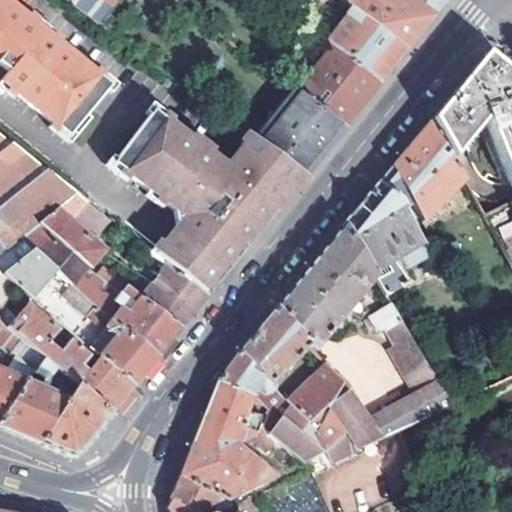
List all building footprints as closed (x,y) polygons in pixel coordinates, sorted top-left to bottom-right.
[(0,79),(0,81),(67,138),(111,85),(7,0),(0,0),(0,66),(6,72),(0,79)] [(67,0),(99,24),(110,10),(99,0),(67,0)] [(99,0),(110,10),(117,0),(99,0)] [(336,0),(351,11),(325,45),(332,50),(378,85),(405,52),(447,0),(336,0)] [(332,50),(296,94),(343,129),(357,112),(378,85),(332,50)] [(511,191),(511,83),(482,60),(430,123),(451,161),(485,124),(511,191)] [(67,138),(0,81),(0,95),(61,145),(67,138)] [(290,89),(250,137),(256,142),(296,94),(290,89)] [(296,94),(256,142),(303,177),(329,146),(343,129),(296,94)] [(152,110),(110,163),(182,221),(175,229),(168,238),(152,257),(156,260),(166,268),(205,298),(219,280),(233,263),(303,177),(256,142),(250,137),(224,168),(152,110)] [(396,162),(390,168),(410,204),(420,220),(462,180),(451,161),(430,123),(396,162)] [(0,258),(6,253),(5,252),(18,242),(37,227),(53,214),(75,197),(0,138),(0,258)] [(103,171),(175,229),(182,221),(110,163),(103,171)] [(350,217),(342,227),(373,277),(385,297),(405,285),(392,262),(397,257),(406,272),(428,259),(419,245),(421,243),(403,213),(403,208),(410,204),(390,168),(350,217)] [(53,214),(37,227),(86,267),(88,269),(102,253),(93,246),(110,225),(86,206),(69,227),(53,214)] [(18,242),(31,253),(54,273),(69,286),(86,267),(37,227),(18,242)] [(281,301),(273,310),(307,348),(311,353),(373,277),(342,227),(304,273),(281,301)] [(31,253),(1,276),(17,290),(29,300),(37,292),(46,281),(54,273),(31,253)] [(166,268),(140,300),(178,332),(191,315),(205,298),(166,268)] [(116,339),(99,360),(132,389),(135,385),(141,377),(155,361),(96,309),(69,286),(62,295),(100,328),(101,327),(116,339)] [(120,288),(117,293),(122,297),(126,293),(120,288)] [(104,299),(96,309),(155,361),(167,345),(174,337),(178,332),(140,300),(131,292),(129,290),(126,293),(122,297),(135,307),(126,318),(121,324),(114,318),(119,312),(104,299)] [(453,405),(388,299),(382,303),(386,308),(367,319),(373,329),(382,331),(391,346),(386,349),(412,394),(388,408),(377,414),(373,417),(369,420),(367,421),(381,440),(399,432),(454,407),(453,405)] [(28,304),(6,328),(45,362),(49,356),(43,351),(59,332),(28,304)] [(243,344),(236,353),(267,385),(281,372),(283,374),(287,370),(285,368),(307,348),(273,310),(243,344)] [(0,424),(29,384),(38,372),(45,362),(6,328),(4,327),(0,332),(0,350),(2,351),(10,342),(16,346),(10,353),(22,362),(14,378),(0,371),(0,424)] [(42,390),(29,384),(0,424),(0,428),(4,430),(41,445),(68,402),(54,396),(66,379),(76,388),(82,370),(90,359),(70,341),(50,366),(54,369),(48,379),(42,390)] [(232,358),(216,380),(251,395),(254,388),(262,396),(267,396),(272,393),(271,389),(267,385),(236,353),(232,358)] [(132,389),(99,360),(95,364),(76,388),(111,415),(118,407),(129,393),(132,389)] [(323,365),(285,403),(288,406),(313,431),(330,402),(341,384),(323,365)] [(201,416),(190,446),(214,450),(237,444),(255,438),(257,425),(260,412),(243,411),(251,395),(216,380),(213,386),(201,416)] [(68,402),(41,445),(68,457),(74,456),(79,455),(107,420),(111,415),(76,388),(68,402)] [(347,390),(330,402),(313,431),(323,451),(345,435),(357,451),(381,440),(367,421),(369,420),(347,390)] [(330,463),(323,451),(313,431),(288,406),(268,435),(279,445),(283,448),(311,473),(330,463)] [(272,453),(279,445),(268,435),(262,430),(257,425),(255,438),(266,450),(268,449),(272,453)] [(188,452),(178,476),(224,506),(272,481),(237,444),(214,450),(190,446),(188,452)] [(311,473),(283,448),(268,466),(285,485),(311,473)] [(429,462),(413,470),(416,478),(432,470),(429,462)] [(166,509),(167,511),(226,511),(224,506),(178,476),(173,491),(166,509)]
